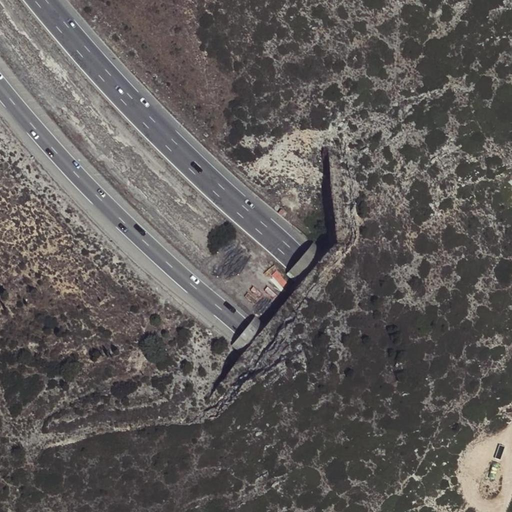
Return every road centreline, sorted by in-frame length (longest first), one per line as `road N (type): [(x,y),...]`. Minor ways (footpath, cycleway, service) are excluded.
road 1 (motorway): [(0,85),(68,167),(244,328),(511,499)]
road 2 (motorway): [(511,397),(297,258),(119,91),(41,0)]
